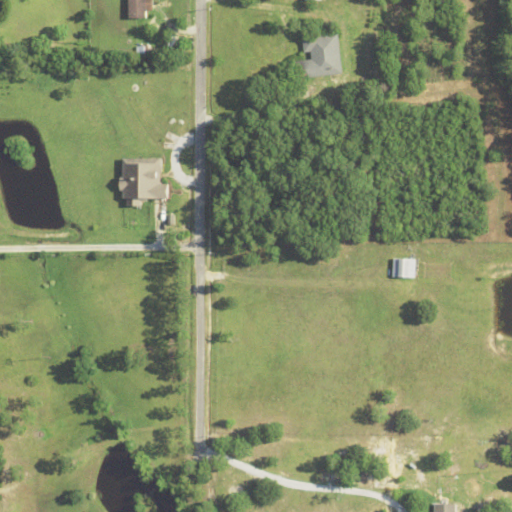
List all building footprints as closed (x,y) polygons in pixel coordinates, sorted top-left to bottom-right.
[(146,0),(146,19),(128,19),(128,0),(146,0)] [(294,80),(292,63),(311,61),(310,53),(304,53),(302,38),(338,34),(342,75),(294,80)] [(163,159),(124,158),(124,198),(130,198),(130,204),(145,204),(145,198),(173,198),(173,186),(163,186),(163,159)] [(409,260),(416,261),(415,279),(408,279),(408,280),(399,279),(393,278),(393,259),(400,260),(400,261),(409,261),(409,260)] [(457,511),(458,503),(437,503),(437,511),(457,511)]
